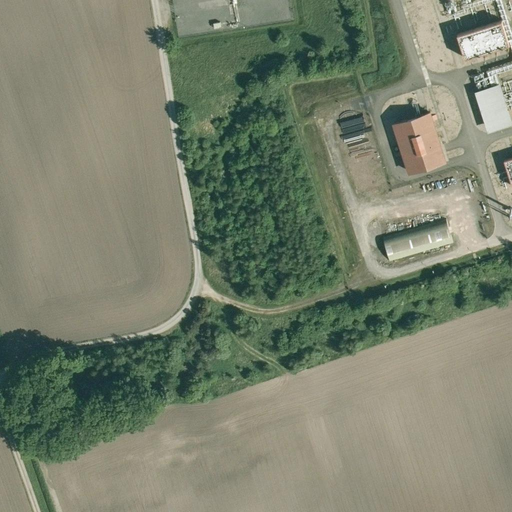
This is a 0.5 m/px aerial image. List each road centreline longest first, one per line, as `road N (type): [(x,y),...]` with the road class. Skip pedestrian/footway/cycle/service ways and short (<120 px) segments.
road 1 (track): [(0,375),(164,334),(201,292),(151,0)]
road 2 (track): [(40,511),(0,383)]
